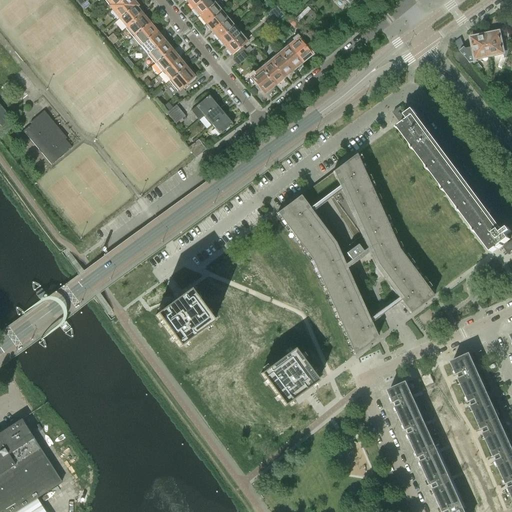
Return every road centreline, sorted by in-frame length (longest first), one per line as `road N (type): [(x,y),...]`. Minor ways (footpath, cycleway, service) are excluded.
road 1 (tertiary): [(0,346),(318,112)]
road 2 (residential): [(419,511),(363,377),(484,323)]
road 3 (residential): [(98,244),(198,175),(201,161),(258,121)]
road 4 (residential): [(258,121),(406,2)]
road 5 (residential): [(258,121),(159,0)]
road 6 (residential): [(511,149),(426,43)]
road 7 (tertiary): [(418,27),(318,112)]
road 8 (tertiary): [(318,112),(426,43)]
